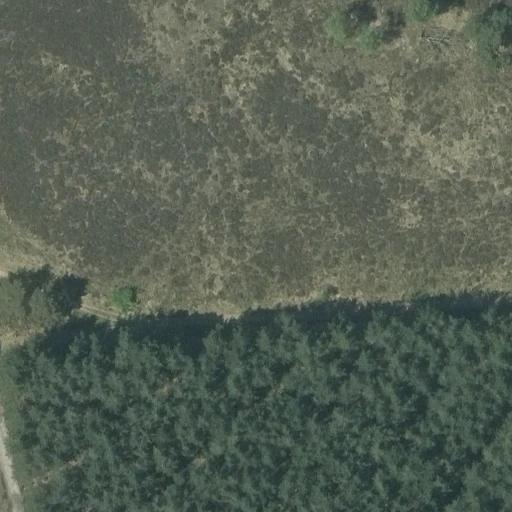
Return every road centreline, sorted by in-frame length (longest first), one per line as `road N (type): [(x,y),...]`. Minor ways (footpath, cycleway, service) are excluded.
road 1 (track): [(511,298),(0,340)]
road 2 (track): [(120,329),(0,283)]
